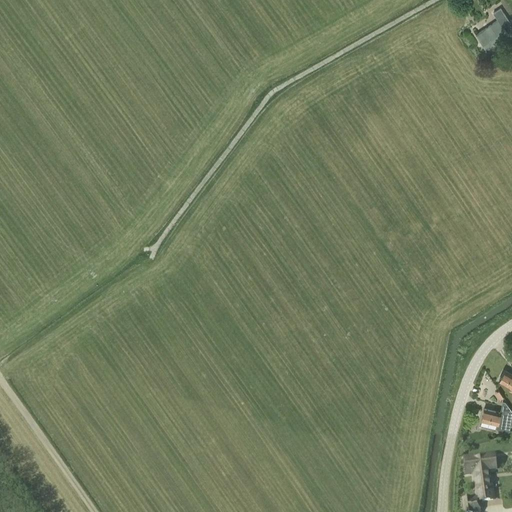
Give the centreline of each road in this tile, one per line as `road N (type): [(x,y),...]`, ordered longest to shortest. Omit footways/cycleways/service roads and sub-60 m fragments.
road 1 (unclassified): [(442,511),(474,366),(511,327)]
road 2 (unknown): [(0,383),(94,511)]
